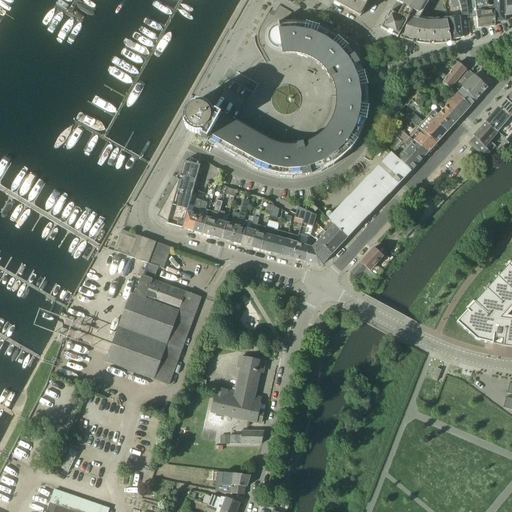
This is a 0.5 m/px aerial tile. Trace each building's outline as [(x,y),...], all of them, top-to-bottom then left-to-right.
[(366,4),(368,0),(335,0),(334,2),(360,17),(366,5),(366,4)] [(427,5),(430,0),(396,0),(396,1),(399,3),(393,13),(390,12),(381,29),(398,38),(398,37),(407,41),(415,43),(421,21),(421,18),(420,17),(427,5)] [(459,10),(460,10),(461,10),(457,0),(446,0),(445,5),(452,4),(453,9),(458,8),(459,10)] [(468,18),(476,17),(474,0),(457,0),(461,10),(460,10),(462,16),(468,16),(468,18)] [(474,0),(476,17),(478,28),(495,26),(495,22),(494,0),(474,0)] [(504,0),(494,0),(495,22),(505,22),(505,17),(504,0)] [(451,40),(447,18),(447,17),(446,18),(447,21),(434,22),(435,45),(441,44),(447,44),(447,42),(451,41),(451,40)] [(462,38),(460,17),(447,18),(451,40),(462,38)] [(306,23),(296,22),(289,21),(279,22),(278,22),(278,25),(275,26),(270,30),(268,36),(269,42),(273,46),(278,49),(282,48),(282,51),(283,54),(286,54),(290,53),(293,54),(297,54),(300,54),(304,55),(307,56),(310,58),(315,61),(318,62),(320,64),(322,66),(324,68),(328,73),(327,74),(330,79),(331,78),(333,83),(334,87),(335,92),(336,97),(336,102),(335,106),(335,110),(334,114),(332,117),(331,121),(329,124),(327,127),(324,130),(322,133),(318,136),(313,139),(308,142),(303,144),(303,143),(303,142),(298,143),(297,144),(297,145),(296,145),(292,145),(289,145),(285,145),(281,144),(278,144),(274,142),(271,141),(268,139),(236,121),(231,118),(227,116),(222,114),(222,113),(221,115),(221,116),(207,140),(206,142),(207,142),(258,171),(268,174),(279,177),(292,178),(302,177),(312,174),(322,171),(334,165),(342,158),(350,151),(358,140),(362,130),(366,120),(368,106),(368,95),(367,85),(364,72),(360,63),(354,54),(348,46),(346,45),(338,37),(329,32),(319,27),(306,23)] [(435,45),(434,22),(421,21),(415,43),(425,44),(435,45)] [(447,77),(443,82),(451,89),(456,83),(458,85),(475,101),(487,88),(467,69),(466,70),(458,63),(447,77)] [(433,75),(439,79),(443,74),(438,69),(435,67),(430,72),(433,75)] [(475,101),(458,85),(454,91),(457,94),(471,106),(475,101)] [(471,106),(457,94),(454,91),(447,98),(451,101),(443,109),(457,122),(471,106)] [(416,104),(422,98),(417,93),(411,100),(416,104)] [(511,120),(511,105),(505,99),(497,108),(511,120)] [(201,136),(207,140),(221,116),(221,115),(215,112),(214,113),(213,112),(212,112),(212,111),(211,109),(209,108),(208,106),(207,105),(205,104),(204,104),(203,103),(201,103),(200,103),(198,103),(197,103),(196,103),(194,104),(192,104),(191,105),(189,106),(188,107),(186,108),(185,110),(184,112),(184,113),(183,115),(183,117),(183,119),(183,120),(183,122),(184,124),(184,125),(184,126),(185,126),(185,127),(186,129),(188,130),(189,131),(190,132),(191,132),(192,133),(193,133),(195,134),(196,134),(197,134),(198,134),(199,134),(200,134),(202,135),(201,136)] [(391,117),(399,124),(403,120),(401,118),(404,115),(393,105),(391,117)] [(506,140),(511,133),(511,120),(497,108),(491,115),(485,122),(498,133),(506,140)] [(428,115),(429,115),(448,131),(457,122),(443,109),(439,115),(435,111),(432,111),(428,115)] [(437,143),(448,131),(429,115),(423,122),(414,114),(409,119),(418,127),(423,131),(437,143)] [(473,147),(483,158),(496,146),(495,145),(496,145),(495,144),(494,145),(491,141),(498,133),(485,122),(473,136),(475,137),(469,143),(468,144),(472,147),(473,147)] [(428,153),(437,143),(423,131),(418,127),(409,136),(409,137),(428,153)] [(398,159),(411,171),(428,153),(409,137),(409,136),(408,137),(401,130),(395,137),(404,145),(399,150),(403,153),(398,159)] [(398,159),(397,159),(393,155),(384,166),(372,178),(371,179),(352,200),(351,199),(331,221),(348,237),(348,238),(368,216),(388,195),(389,195),(388,194),(395,187),(400,181),(401,182),(411,171),(398,159)] [(174,189),(192,194),(200,165),(185,161),(180,175),(179,175),(178,176),(177,177),(177,178),(177,179),(178,180),(179,181),(174,189)] [(235,192),(236,190),(227,187),(226,190),(225,194),(234,197),(235,192)] [(189,204),(192,194),(174,189),(159,216),(168,221),(167,224),(182,228),(187,212),(189,204)] [(201,201),(196,199),(195,204),(194,206),(189,204),(187,212),(182,228),(183,228),(193,231),(202,201),(201,201)] [(207,203),(202,201),(193,231),(203,234),(209,211),(205,209),(207,203)] [(219,211),(222,202),(217,201),(214,212),(212,211),(209,210),(209,211),(203,234),(212,237),(220,211),(219,211)] [(308,205),(315,212),(318,209),(311,203),(308,205)] [(271,211),(272,211),(273,205),(267,206),(266,210),(265,214),(270,215),(271,211)] [(244,220),(247,208),(241,206),(239,214),(240,214),(231,242),(241,245),(246,229),(248,221),(244,220)] [(317,216),(298,207),(295,218),(303,220),(301,225),(313,228),(317,216)] [(223,218),(225,212),(220,211),(212,237),(222,240),(227,223),(222,221),(223,218)] [(240,214),(239,214),(234,212),(233,218),(231,224),(227,223),(222,240),(231,242),(240,214)] [(257,225),(259,218),(254,217),(254,218),(250,230),(246,229),(241,245),(251,248),(257,225)] [(348,237),(331,221),(323,231),(340,246),(348,237)] [(266,227),(257,225),(251,248),(260,251),(261,251),(267,228),(266,227)] [(272,254),(278,231),(267,228),(261,251),(272,254)] [(114,251),(147,263),(156,267),(164,269),(172,248),(128,232),(122,230),(114,251)] [(340,246),(323,231),(322,230),(315,238),(318,241),(333,254),(340,246)] [(282,256),(288,233),(278,231),(272,254),(282,256)] [(298,236),(288,233),(282,256),(283,256),(292,259),(296,243),(298,236)] [(323,265),(333,254),(318,241),(313,247),(308,246),(304,262),(319,266),(323,265)] [(304,262),(308,246),(296,243),(292,259),(296,260),(304,262)] [(357,262),(375,279),(383,271),(375,263),(381,257),(371,247),(357,262)] [(511,260),(456,322),(475,339),(500,345),(511,346),(511,260)] [(145,269),(143,276),(151,280),(154,272),(156,267),(147,263),(145,269)] [(151,280),(143,276),(136,295),(132,294),(107,362),(169,385),(201,298),(151,280)] [(265,363),(241,357),(240,357),(238,367),(241,368),(240,374),(239,374),(239,375),(240,375),(239,380),(236,380),(235,386),(237,387),(236,393),(217,389),(216,394),(215,394),(211,412),(256,422),(261,423),(264,411),(259,410),(260,404),(259,404),(261,398),(254,397),(255,391),(256,391),(257,390),(256,390),(257,385),(258,385),(258,384),(257,384),(258,379),(259,379),(259,378),(258,378),(260,372),(263,373),(265,363)] [(437,381),(441,370),(437,368),(432,379),(437,381)] [(264,432),(263,432),(241,431),(241,436),(230,436),(230,444),(260,445),(264,432)] [(220,444),(230,444),(230,436),(220,436),(220,444)] [(79,452),(70,448),(61,467),(69,471),(79,452)] [(128,474),(122,472),(120,484),(126,485),(128,474)] [(250,476),(224,473),(217,472),(216,479),(220,479),(218,492),(234,494),(244,495),(245,487),(247,487),(250,476)] [(48,497),(51,489),(42,484),(38,492),(48,497)] [(64,494),(54,490),(46,511),(73,511),(59,507),(64,494)] [(64,494),(59,507),(73,511),(108,511),(110,507),(64,494)] [(225,500),(221,498),(212,495),(210,500),(208,505),(217,509),(221,511),(224,511),(236,511),(239,503),(226,498),(225,500)]
